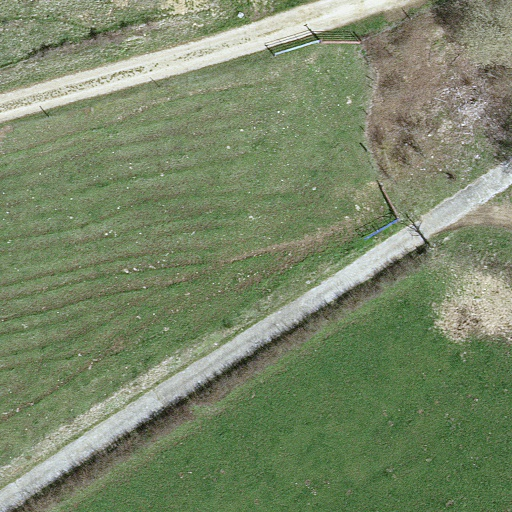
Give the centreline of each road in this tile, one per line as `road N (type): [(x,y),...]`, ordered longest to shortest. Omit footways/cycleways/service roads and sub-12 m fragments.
road 1 (track): [(11,511),(474,199),(511,206)]
road 2 (track): [(360,0),(0,111)]
